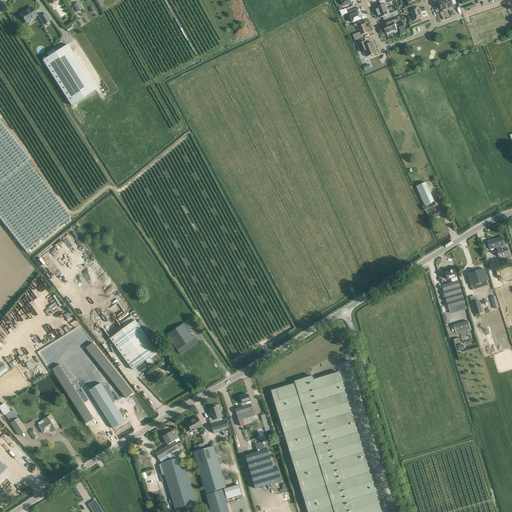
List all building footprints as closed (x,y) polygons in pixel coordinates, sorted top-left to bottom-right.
[(441,2),(440,0),(436,0),(434,1),(436,7),(440,6),(442,12),(448,10),(444,0),(441,2)] [(445,0),(444,0),(448,10),(454,8),(451,1),(454,0),(445,0)] [(377,13),(387,9),(385,3),(375,7),(376,10),(377,13)] [(411,10),(410,6),(403,9),(405,13),(406,12),(407,14),(410,13),(411,16),(421,12),(418,7),(411,10)] [(31,7),(21,14),(26,22),(37,16),(31,7)] [(359,8),(349,12),(350,15),(350,16),(353,23),(362,19),(359,13),(361,13),(359,8)] [(387,9),(377,13),(378,16),(379,15),(380,18),(387,15),(389,18),(399,14),(397,11),(389,14),(387,9)] [(417,23),(416,20),(423,18),(421,12),(411,16),(412,19),(409,20),(410,22),(408,23),(410,26),(417,23)] [(46,14),(39,18),(44,25),(50,21),(46,14)] [(387,24),(383,25),(386,33),(395,30),(393,24),(396,22),(394,17),(385,21),(387,24)] [(360,32),(352,35),(354,38),(355,41),(359,39),(358,36),(368,32),(364,24),(358,26),(360,32)] [(361,52),(364,50),(366,57),(371,55),(372,55),(375,53),(373,47),(374,47),(372,42),(367,45),(365,41),(358,44),(361,52)] [(96,90),(67,45),(42,60),(71,106),(96,90)] [(79,122),(85,118),(78,109),(73,113),(79,122)] [(0,218),(26,252),(70,217),(27,162),(30,159),(0,120),(0,218)] [(425,182),(416,187),(424,206),(434,201),(425,182)] [(439,208),(437,204),(425,210),(428,215),(429,214),(430,216),(431,218),(435,216),(435,217),(436,217),(437,217),(438,217),(438,216),(439,216),(439,215),(439,214),(442,212),(440,208),(439,208)] [(500,246),(502,245),(505,245),(503,237),(487,241),(490,249),(496,247),(497,251),(496,251),(498,257),(500,257),(501,262),(511,259),(508,248),(501,250),(500,246)] [(484,269),(467,274),(471,286),(488,280),(484,269)] [(452,282),(442,286),(448,308),(449,308),(451,313),(463,310),(466,309),(465,304),(465,303),(459,281),(456,281),(455,277),(457,277),(455,270),(452,271),(452,270),(452,271),(451,271),(450,271),(445,273),(447,280),(451,279),(452,282)] [(479,300),(472,303),(475,315),(483,312),(479,300)] [(152,369),(164,360),(132,316),(127,320),(130,324),(110,339),(133,370),(146,360),(152,369)] [(72,320),(59,330),(62,335),(75,325),(72,320)] [(452,326),(455,334),(469,328),(467,320),(452,326)] [(166,334),(177,350),(180,355),(198,343),(195,339),(184,323),(166,334)] [(44,331),(37,336),(40,341),(47,336),(44,331)] [(94,342),(86,347),(89,351),(96,345),(94,342)] [(18,364),(26,360),(23,353),(18,343),(11,347),(15,354),(13,355),(18,364)] [(98,347),(90,353),(93,356),(100,351),(98,347)] [(100,351),(93,356),(95,359),(102,353),(100,351)] [(104,356),(97,361),(99,364),(106,359),(104,356)] [(106,359),(99,364),(101,367),(108,362),(106,359)] [(108,362),(101,367),(104,371),(111,365),(108,362)] [(111,365),(104,371),(106,374),(113,368),(111,365)] [(113,368),(106,374),(109,377),(116,372),(113,368)] [(116,372),(109,377),(112,380),(118,375),(116,372)] [(381,511),(357,432),(339,372),(313,379),(312,375),(294,381),(295,383),(271,390),(308,511),(381,511)] [(118,375),(112,380),(115,384),(121,379),(118,375)] [(121,379),(115,384),(118,388),(125,383),(121,379)] [(101,383),(89,390),(91,394),(103,386),(101,383)] [(125,383),(118,388),(120,391),(127,386),(125,383)] [(71,386),(65,391),(67,395),(74,390),(71,386)] [(103,386),(91,394),(94,398),(105,390),(103,386)] [(127,386),(120,391),(123,395),(130,389),(127,386)] [(130,389),(123,395),(126,398),(133,393),(130,389)] [(74,390),(67,395),(70,399),(77,394),(74,390)] [(105,390),(94,398),(96,402),(108,394),(105,390)] [(77,394),(70,399),(72,402),(79,397),(77,394)] [(108,394),(96,402),(99,406),(110,398),(108,394)] [(242,403),(246,402),(247,405),(235,409),(240,427),(257,421),(251,404),(250,401),(248,394),(240,396),(242,403)] [(110,398),(99,406),(101,410),(113,402),(110,398)] [(81,400),(74,405),(77,409),(83,404),(81,400)] [(113,402),(101,410),(104,414),(115,406),(113,402)] [(83,404),(77,409),(79,413),(86,408),(83,404)] [(115,406),(104,414),(106,418),(117,409),(115,406)] [(212,414),(213,417),(209,418),(214,434),(226,430),(228,437),(231,436),(226,419),(220,421),(220,418),(221,418),(218,406),(214,408),(211,409),(212,414)] [(86,408),(79,413),(81,417),(89,412),(86,408)] [(117,409),(106,418),(109,421),(120,413),(117,409)] [(18,418),(13,410),(5,415),(10,423),(18,418)] [(120,413),(109,421),(113,428),(125,421),(120,413)] [(45,422),(38,426),(43,433),(46,430),(48,433),(51,431),(52,432),(58,428),(50,415),(44,419),(45,422)] [(91,415),(83,420),(86,424),(93,419),(91,415)] [(188,435),(194,431),(203,426),(197,417),(187,423),(190,428),(185,431),(188,435)] [(18,418),(10,423),(19,436),(27,431),(18,418)] [(226,419),(231,436),(236,434),(233,424),(228,425),(226,419)] [(33,429),(29,432),(34,440),(39,437),(33,429)] [(175,441),(175,440),(179,438),(174,430),(163,436),(168,444),(168,445),(155,453),(159,460),(161,463),(159,465),(162,475),(165,475),(175,509),(197,503),(188,474),(187,475),(182,457),(179,448),(175,441)] [(4,438),(0,441),(8,449),(11,445),(4,438)] [(265,450),(263,442),(255,444),(258,452),(263,450),(265,450)] [(195,451),(193,452),(206,493),(226,487),(214,446),(205,448),(204,443),(194,446),(195,451)] [(274,468),(268,449),(265,450),(263,450),(258,452),(245,455),(253,482),(255,489),(282,481),(278,467),(274,468)] [(146,473),(152,492),(160,490),(154,470),(146,473)] [(100,511),(94,499),(96,499),(87,483),(82,486),(81,483),(76,486),(83,500),(77,503),(81,511),(100,511)] [(229,511),(222,490),(206,494),(211,511),(229,511)]
